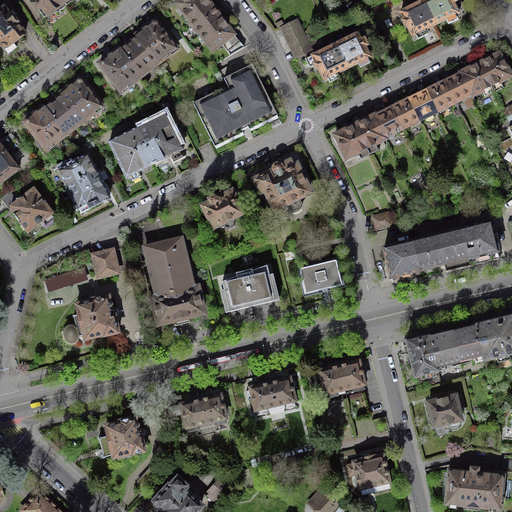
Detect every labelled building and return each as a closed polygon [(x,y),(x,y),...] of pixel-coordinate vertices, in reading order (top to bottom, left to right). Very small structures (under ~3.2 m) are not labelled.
[(64,2),(62,0),(30,0),(44,17),(46,16),(64,2)] [(191,22),(191,23),(213,7),(207,0),(180,0),(176,3),(186,16),(183,19),(187,25),(191,22)] [(413,36),(436,24),(424,0),(401,12),(404,19),(402,20),(403,23),(405,27),(408,26),(413,36)] [(424,0),(436,24),(459,13),(454,3),(456,2),(455,0),(424,0)] [(0,45),(7,55),(17,47),(14,43),(25,34),(12,17),(10,15),(4,7),(0,10),(0,45)] [(213,7),(191,23),(201,35),(222,19),(219,15),(213,7)] [(222,19),(201,35),(213,51),(222,44),(230,55),(229,55),(230,56),(244,47),(243,47),(225,23),(222,19)] [(293,51),(308,44),(296,20),(282,27),(288,40),(293,51)] [(149,50),(159,62),(177,49),(158,25),(158,24),(158,23),(157,22),(157,21),(156,21),(155,21),(154,21),(153,21),(153,22),(152,22),(152,23),(152,24),(147,27),(147,26),(144,28),(142,30),(142,31),(135,36),(147,51),(149,50)] [(358,33),(336,44),(347,68),(370,57),(365,47),(368,45),(366,42),(364,39),(362,40),(358,33)] [(129,65),(139,78),(159,62),(149,50),(147,51),(135,36),(130,40),(132,42),(129,44),(126,46),(125,44),(120,48),(131,64),(129,65)] [(308,44),(293,51),(295,55),(297,58),(311,51),(311,50),(316,47),(313,42),(308,44)] [(337,73),(347,68),(336,44),(306,59),(310,67),(314,65),(316,68),(317,71),(319,69),(324,79),(327,78),(330,83),(339,78),(337,73)] [(121,92),(139,78),(129,65),(131,64),(120,48),(113,54),(112,53),(110,55),(107,57),(107,58),(103,61),(102,61),(101,62),(100,63),(100,64),(100,65),(100,66),(101,66),(101,67),(102,67),(103,67),(121,92)] [(480,63),(494,93),(503,88),(500,82),(511,76),(499,54),(485,61),(480,63)] [(461,73),(473,96),(482,91),(485,97),(494,93),(480,63),(475,66),(461,73)] [(222,89),(193,103),(215,147),(243,133),(242,130),(245,128),(248,127),(249,130),(278,116),(252,65),(224,79),(230,91),(224,94),(222,89)] [(444,82),(455,103),(472,95),(472,96),(473,96),(461,73),(461,74),(449,80),(444,82)] [(74,108),(84,120),(101,107),(83,83),(83,82),(83,81),(82,80),(81,79),(80,79),(79,79),(78,79),(78,80),(77,80),(77,81),(76,82),(72,85),(72,84),(69,86),(66,88),(67,89),(60,94),(72,109),(74,108)] [(439,84),(427,91),(437,112),(455,103),(444,82),(439,84)] [(409,99),(420,120),(425,118),(426,121),(427,121),(428,121),(429,121),(430,121),(431,121),(431,120),(432,120),(433,119),(433,118),(434,117),(432,114),(437,112),(427,91),(414,97),(409,99)] [(54,123),(64,136),(84,120),(74,108),(72,109),(60,94),(55,98),(56,100),(54,102),(51,104),(50,102),(44,106),(56,122),(54,123)] [(397,106),(392,108),(402,129),(420,120),(409,99),(397,106)] [(46,150),(64,136),(54,123),(56,122),(44,106),(37,112),(37,111),(34,113),(32,115),(32,116),(28,119),(27,119),(26,119),(26,120),(25,120),(25,121),(24,122),(25,123),(25,124),(26,125),(27,125),(46,150)] [(374,116),(385,139),(386,139),(385,138),(386,137),(388,138),(395,135),(394,133),(402,129),(392,108),(387,110),(375,116),(374,116)] [(165,114),(137,128),(155,163),(168,157),(171,155),(174,161),(182,157),(180,151),(183,149),(165,114)] [(360,123),(355,125),(370,154),(379,150),(376,144),(385,139),(374,116),(360,123)] [(361,159),(370,154),(355,125),(350,128),(335,135),(347,158),(358,153),(361,159)] [(511,174),(511,126),(506,129),(511,138),(498,146),(511,174)] [(155,163),(137,128),(109,142),(126,177),(130,176),(133,181),(141,177),(138,172),(141,170),(155,163)] [(0,183),(19,169),(10,158),(23,148),(11,133),(1,141),(0,141),(0,183)] [(67,186),(96,171),(94,167),(88,155),(77,160),(75,156),(57,166),(67,186)] [(297,166),(296,167),(296,166),(294,167),(291,161),(281,165),(277,164),(276,165),(274,165),(273,169),(273,170),(267,173),(267,174),(255,180),(261,192),(266,189),(274,206),(274,207),(275,208),(276,209),(277,208),(277,207),(286,203),(291,212),(293,212),(294,212),(296,212),(298,211),(299,210),(300,209),(301,208),(302,207),(298,197),(307,193),(309,192),(309,191),(308,189),(308,190),(297,168),(298,168),(297,166)] [(103,185),(96,171),(67,186),(78,208),(79,208),(82,213),(90,209),(90,208),(109,198),(103,185)] [(13,210),(15,212),(13,214),(21,224),(21,226),(24,230),(26,230),(28,232),(42,221),(46,226),(55,219),(51,214),(52,213),(34,189),(22,198),(14,188),(1,198),(9,209),(11,207),(13,210)] [(212,202),(204,206),(214,226),(223,222),(226,228),(235,224),(232,217),(241,213),(236,201),(242,198),(238,189),(225,196),(222,191),(220,192),(217,194),(218,195),(210,199),(212,202)] [(388,213),(373,216),(374,223),(376,230),(392,226),(388,213)] [(438,235),(437,235),(444,264),(449,263),(452,270),(457,269),(471,266),(462,229),(461,229),(457,215),(435,220),(438,235)] [(462,229),(471,266),(485,262),(500,259),(495,240),(491,222),(462,229)] [(437,235),(413,241),(420,270),(421,270),(441,265),(444,264),(437,235)] [(151,291),(159,323),(181,318),(203,312),(197,288),(193,289),(181,239),(145,248),(155,290),(151,291)] [(412,273),(420,270),(413,241),(384,248),(387,263),(391,278),(398,276),(399,278),(405,277),(411,275),(412,273)] [(118,272),(113,250),(103,253),(93,255),(98,277),(118,272)] [(300,269),(306,294),(324,289),(342,285),(336,260),(300,269)] [(222,282),(226,297),(222,298),(226,313),(254,306),(279,300),(275,282),(271,283),(267,265),(252,271),(254,275),(238,279),(237,276),(222,282)] [(104,335),(118,332),(115,317),(117,317),(117,315),(117,314),(117,313),(117,312),(116,311),(116,310),(115,309),(115,308),(112,309),(109,297),(103,298),(103,297),(93,299),(94,300),(77,304),(79,314),(74,316),(76,328),(76,327),(75,326),(74,326),(73,325),(72,325),(71,325),(70,325),(69,325),(67,325),(66,326),(66,327),(65,328),(64,329),(64,330),(64,331),(63,331),(65,340),(66,340),(67,341),(68,342),(70,343),(71,343),(72,343),(73,343),(75,343),(75,342),(76,341),(77,341),(78,340),(78,339),(78,338),(79,337),(84,335),(85,339),(89,338),(101,335),(104,334),(104,335)] [(476,324),(484,360),(497,358),(498,363),(510,360),(509,355),(511,353),(511,315),(494,319),(476,324)] [(453,330),(460,361),(483,356),(484,361),(484,360),(476,324),(475,324),(475,325),(456,329),(453,330)] [(430,335),(429,335),(438,372),(439,371),(438,366),(460,361),(453,330),(449,331),(445,332),(445,331),(437,333),(437,334),(430,336),(430,335)] [(441,383),(438,372),(429,335),(424,336),(407,340),(404,346),(406,357),(410,356),(415,377),(428,374),(428,376),(426,377),(428,386),(441,383)] [(338,362),(345,388),(353,387),(354,392),(365,389),(364,384),(359,361),(347,364),(347,362),(346,361),(347,360),(346,360),(338,362)] [(337,390),(345,388),(338,362),(330,364),(331,364),(331,366),(332,368),(320,370),(325,393),(326,393),(327,398),(338,396),(337,390)] [(251,389),(247,390),(249,399),(253,398),(256,409),(257,415),(268,412),(267,407),(284,403),(285,408),(296,406),(292,389),(296,388),(294,379),(290,380),(289,378),(278,381),(277,379),(277,377),(277,376),(261,380),(261,381),(262,384),(251,387),(251,389)] [(200,395),(206,422),(214,420),(215,425),(226,422),(225,418),(226,418),(220,395),(208,398),(208,396),(207,394),(200,395)] [(181,396),(166,400),(170,417),(183,414),(186,427),(187,427),(188,432),(199,429),(198,424),(206,422),(200,395),(192,397),(192,399),(193,401),(183,404),(181,396)] [(457,399),(456,395),(429,402),(432,414),(430,417),(431,421),(434,423),(434,426),(447,423),(448,427),(452,429),(457,427),(460,424),(459,420),(461,420),(458,408),(462,407),(461,404),(461,401),(457,402),(456,399),(457,399)] [(117,420),(103,424),(106,436),(101,437),(100,436),(97,437),(98,440),(99,440),(103,454),(99,455),(100,458),(102,458),(103,459),(106,458),(106,457),(110,456),(112,460),(117,458),(118,460),(132,456),(147,452),(142,433),(137,415),(132,416),(132,415),(117,419),(117,420)] [(362,494),(390,487),(388,481),(389,481),(383,455),(368,459),(354,462),(354,463),(347,465),(350,476),(357,474),(360,488),(361,488),(362,494)] [(511,455),(504,455),(503,471),(511,472),(511,455)] [(449,470),(446,503),(500,509),(501,501),(511,501),(511,472),(503,471),(502,475),(478,473),(479,467),(471,466),(470,469),(470,472),(449,470)] [(232,474),(236,481),(253,475),(252,472),(251,468),(249,469),(232,474)] [(236,481),(242,489),(256,484),(255,480),(254,475),(253,475),(236,481)] [(178,477),(177,477),(175,479),(174,479),(173,480),(174,480),(173,482),(171,483),(171,482),(170,483),(170,484),(154,500),(155,501),(152,504),(152,509),(155,511),(195,511),(202,505),(188,492),(187,489),(189,487),(185,484),(186,484),(178,477)] [(207,494),(218,505),(235,488),(223,477),(215,485),(207,494)] [(324,497),(316,506),(320,510),(321,511),(326,511),(336,502),(327,494),(323,490),(325,488),(323,487),(319,492),(324,497)] [(31,501),(22,510),(23,511),(61,511),(39,491),(31,501)] [(319,492),(309,503),(314,508),(316,506),(324,497),(319,492)]
